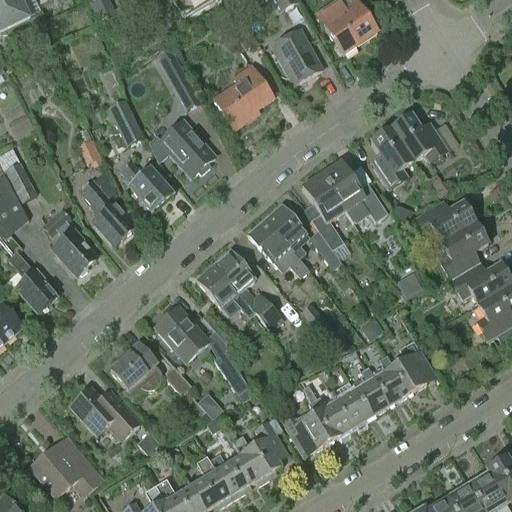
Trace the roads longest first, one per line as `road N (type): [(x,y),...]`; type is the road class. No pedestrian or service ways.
road 1 (residential): [(0,411),(284,159),(442,53)]
road 2 (residential): [(313,511),(511,392)]
road 3 (residential): [(511,169),(442,53)]
